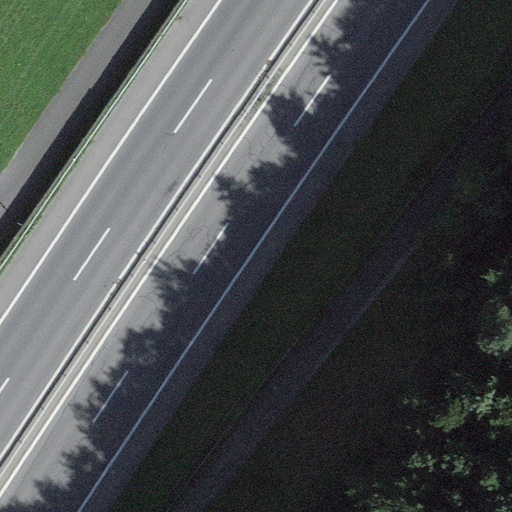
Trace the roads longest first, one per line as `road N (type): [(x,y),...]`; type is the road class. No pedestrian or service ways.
road 1 (trunk): [(35,511),(384,0)]
road 2 (track): [(511,140),(196,511)]
road 3 (trunk): [(268,0),(0,393)]
